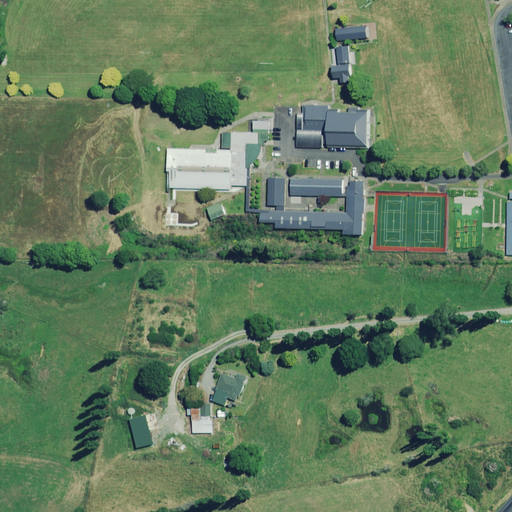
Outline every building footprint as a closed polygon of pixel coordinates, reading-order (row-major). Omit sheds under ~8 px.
[(367,27),(335,30),(336,43),(368,40),(367,27)] [(349,48),(337,49),(339,67),(350,65),(349,48)] [(339,67),(332,67),(334,82),(352,80),(350,65),(339,67)] [(296,113),(295,148),(322,149),(322,131),(327,131),(327,147),(369,147),(369,110),(358,110),(358,108),(348,108),(348,112),(339,112),(339,109),(329,109),(329,105),(302,105),(302,113),(296,113)] [(169,126),(154,119),(149,130),(164,137),(169,126)] [(222,151),(168,150),(167,191),(232,191),(232,185),(248,185),(248,167),(254,162),(259,155),(263,145),(264,140),(269,140),(269,129),(270,121),(252,121),(252,133),(222,132),(222,151)] [(194,127),(172,126),(172,139),(194,140),(194,127)] [(217,141),(217,128),(199,128),(198,140),(217,141)] [(286,178),(267,178),(266,207),(286,207),(286,178)] [(345,179),(290,178),(290,199),(345,199),(345,179)] [(365,235),(365,182),(347,182),(346,211),(258,211),(258,234),(365,235)] [(206,208),(211,220),(225,215),(220,202),(206,208)] [(478,219),(455,219),(454,236),(478,237),(478,219)] [(238,379),(223,374),(216,394),(237,402),(246,379),(239,377),(238,379)] [(220,433),(220,420),(214,421),(213,421),(213,416),(213,404),(201,404),(201,407),(199,407),(193,408),(193,416),(193,433),(208,433),(220,433)]
